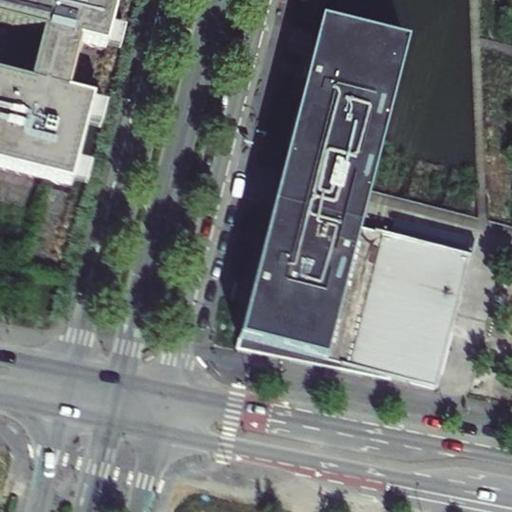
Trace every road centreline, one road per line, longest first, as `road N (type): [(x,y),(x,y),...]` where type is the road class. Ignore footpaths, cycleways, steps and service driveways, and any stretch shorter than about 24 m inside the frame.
road 1 (residential): [(166,390),(264,0)]
road 2 (residential): [(170,0),(75,371)]
road 3 (secondary): [(156,429),(511,500)]
road 4 (secondary): [(511,459),(166,390)]
